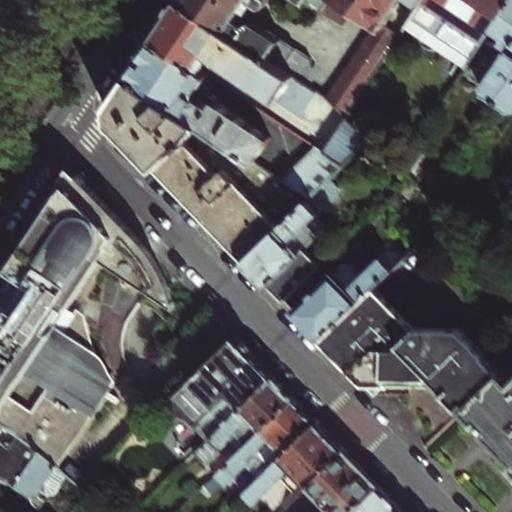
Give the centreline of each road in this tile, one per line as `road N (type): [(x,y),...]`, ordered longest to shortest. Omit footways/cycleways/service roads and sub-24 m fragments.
road 1 (residential): [(63,112),(451,511)]
road 2 (tertiary): [(63,112),(140,0)]
